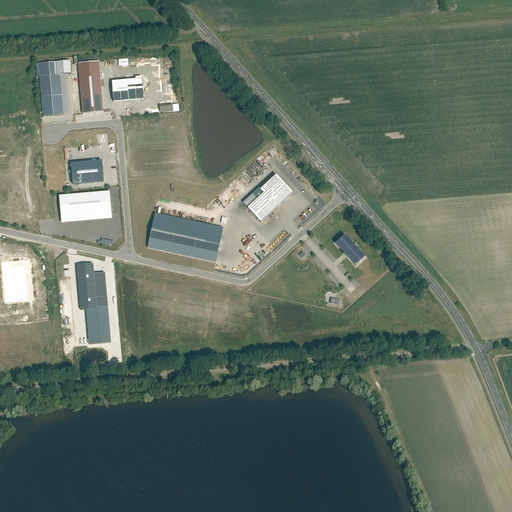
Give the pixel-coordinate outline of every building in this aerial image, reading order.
[(100,63),(79,64),(82,115),(104,114),(100,63)] [(58,77),(40,76),(43,117),(64,117),(58,77)] [(112,83),(113,103),(145,100),(143,80),(112,83)] [(179,103),(160,104),(161,112),(180,111),(179,103)] [(72,166),(73,187),(105,184),(103,164),(72,166)] [(294,196),(276,177),(244,206),(262,225),(294,196)] [(58,194),(61,222),(110,218),(108,190),(58,194)] [(154,212),(146,248),(216,264),(224,228),(154,212)] [(252,245),(258,241),(254,236),(248,241),(252,245)] [(346,236),(335,245),(356,269),(367,260),(346,236)] [(332,298),(330,304),(339,307),(341,301),(332,298)]
